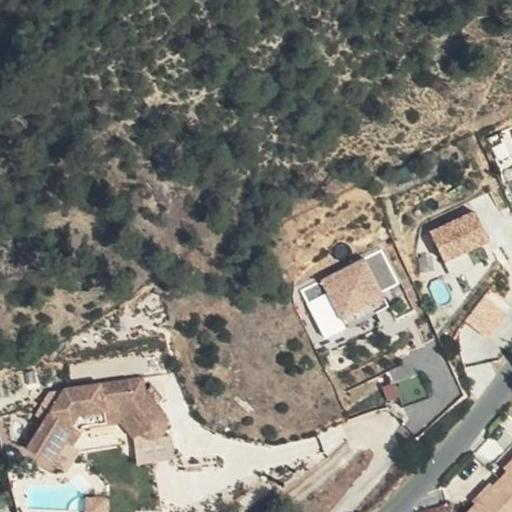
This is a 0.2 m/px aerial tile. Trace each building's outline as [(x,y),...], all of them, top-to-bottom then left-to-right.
[(500,236),(499,234),(486,204),(435,227),(449,259),(500,236)] [(381,256),(297,289),(315,334),(381,308),(377,298),(395,291),(381,256)] [(484,292),(465,316),(489,332),(507,308),(484,292)] [(22,444),(44,460),(74,414),(122,409),(140,430),(137,431),(138,452),(165,449),(165,420),(140,390),(138,377),(55,386),(47,385),(31,409),(42,416),(22,444)] [(74,414),(44,460),(51,466),(78,424),(115,421),(128,437),(137,431),(140,430),(122,409),(74,414)] [(511,511),(511,474),(477,507),(482,511),(511,511)]
